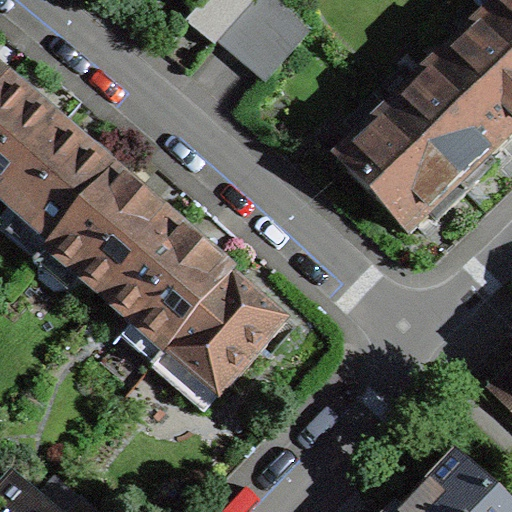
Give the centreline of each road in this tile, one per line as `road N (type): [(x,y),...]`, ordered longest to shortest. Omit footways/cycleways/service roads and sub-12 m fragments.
road 1 (residential): [(22,0),(412,338)]
road 2 (residential): [(281,511),(390,399),(412,338)]
road 3 (residential): [(412,338),(511,255)]
